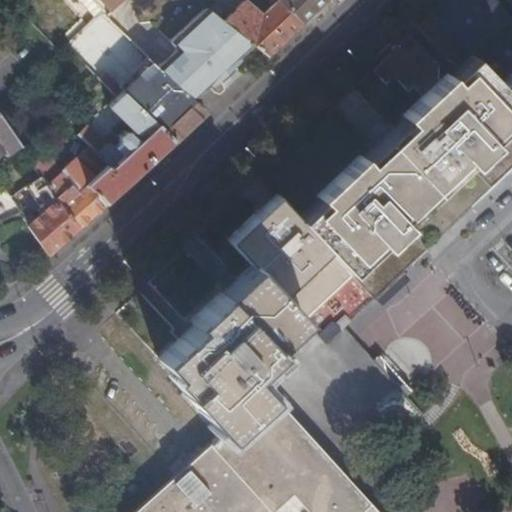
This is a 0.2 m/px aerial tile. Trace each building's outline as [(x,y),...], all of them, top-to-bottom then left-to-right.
[(114,0),(77,0),(95,19),(114,0)] [(212,0),(208,0),(205,5),(207,7),(217,15),(223,9),(212,0)] [(264,55),(300,22),(278,0),(260,16),(243,1),(224,21),(251,44),(264,55)] [(322,0),(277,0),(278,0),(300,22),(322,0)] [(489,0),(434,0),(425,9),(469,55),(509,21),(489,0)] [(224,21),(217,15),(207,7),(170,41),(176,48),(156,67),(191,100),(207,84),(209,86),(217,79),(227,69),(236,61),(235,59),(251,44),(224,21)] [(511,23),(470,59),(511,101),(511,23)] [(320,206),(302,223),(372,299),(425,248),(511,165),(511,101),(470,59),(469,57),(442,82),(437,76),(436,66),(407,35),(370,71),(384,86),(392,78),(407,94),(412,88),(423,101),(403,120),(406,124),(366,163),(362,160),(317,203),(320,206)] [(118,85),(122,89),(151,62),(147,57),(118,85)] [(174,139),(203,112),(191,100),(156,67),(151,62),(122,89),(121,90),(174,139)] [(93,74),(110,91),(115,85),(99,69),(93,74)] [(231,73),(227,69),(217,79),(221,82),(231,73)] [(105,202),(174,139),(121,90),(105,105),(134,130),(131,133),(127,131),(123,130),(118,135),(118,139),(120,142),(114,146),(108,144),(106,145),(96,155),(106,164),(93,176),(86,183),(105,202)] [(21,147),(0,117),(0,144),(2,143),(10,154),(21,147)] [(96,155),(106,145),(86,125),(77,134),(88,146),(96,155)] [(75,158),(93,176),(106,164),(96,155),(88,146),(75,158)] [(59,205),(77,228),(105,202),(86,183),(76,192),(59,172),(58,172),(41,153),(31,162),(38,174),(40,176),(59,205)] [(76,192),(86,183),(93,176),(75,158),(59,172),(76,192)] [(27,225),(48,255),(77,228),(59,205),(40,176),(34,180),(26,186),(44,211),(27,225)] [(283,408),(353,341),(341,328),(372,299),(302,223),(301,225),(276,198),(228,243),(254,270),(223,299),(219,296),(190,324),(194,328),(158,362),(187,392),(183,396),(221,436),(268,392),(283,408)] [(270,511),(290,494),(306,511),(376,511),(325,456),(397,388),(353,341),(283,408),(268,392),(221,436),(204,451),(175,477),(136,511),(270,511)]
